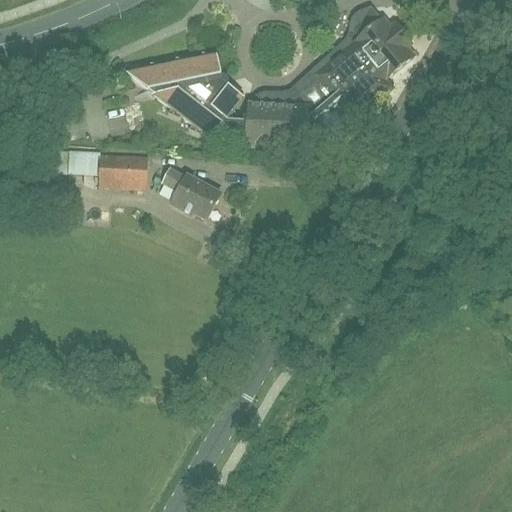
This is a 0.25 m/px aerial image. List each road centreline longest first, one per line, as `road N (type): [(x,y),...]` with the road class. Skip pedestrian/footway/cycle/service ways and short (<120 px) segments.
road 1 (tertiary): [(182,511),(485,0)]
road 2 (secondary): [(125,0),(0,48)]
